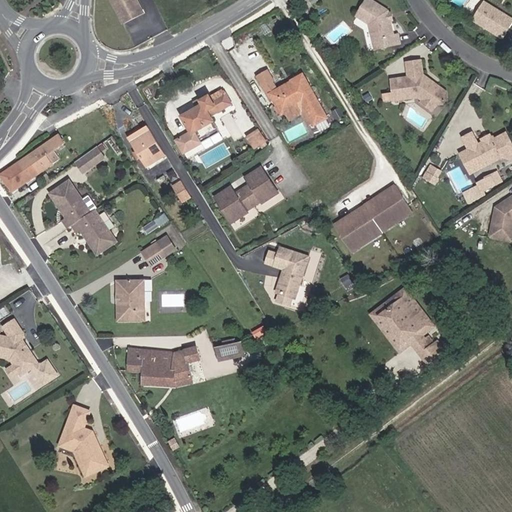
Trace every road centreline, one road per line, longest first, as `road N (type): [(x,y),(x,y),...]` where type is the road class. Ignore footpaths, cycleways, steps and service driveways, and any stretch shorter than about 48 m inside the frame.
road 1 (residential): [(189,511),(0,207)]
road 2 (unknown): [(204,31),(278,137)]
road 3 (residential): [(416,0),(469,56),(511,75)]
road 4 (tertiary): [(253,0),(146,61)]
